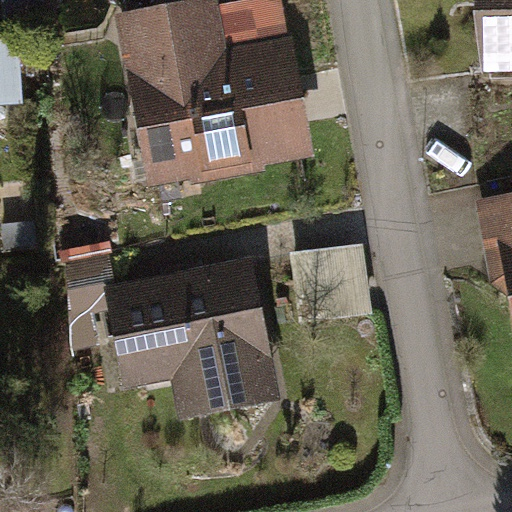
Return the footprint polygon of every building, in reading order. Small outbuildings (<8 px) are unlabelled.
[(106,19),(139,196),(309,165),(286,41),(219,53),(209,0),(106,19)] [(511,0),(465,0),(468,79),(511,78),(511,0)] [(0,110),(15,109),(10,37),(0,37),(0,110)] [(511,200),(484,205),(499,290),(511,298),(511,200)] [(275,265),(279,330),(354,325),(349,260),(275,265)] [(97,293),(117,391),(164,381),(174,428),(276,407),(246,262),(97,293)]
